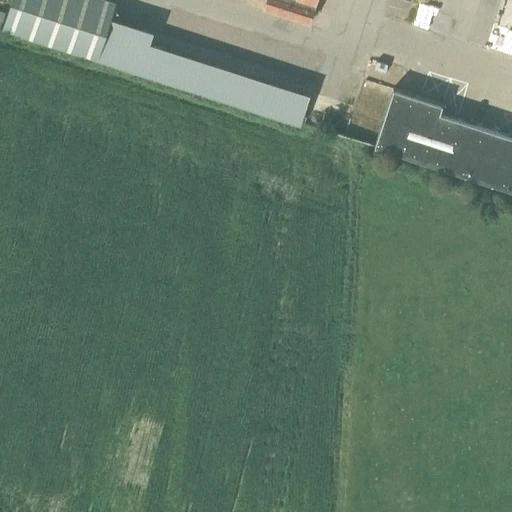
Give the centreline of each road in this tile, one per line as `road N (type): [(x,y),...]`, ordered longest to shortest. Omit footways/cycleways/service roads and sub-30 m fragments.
road 1 (unknown): [(140,0),(331,56),(356,41)]
road 2 (unknown): [(356,41),(499,81)]
